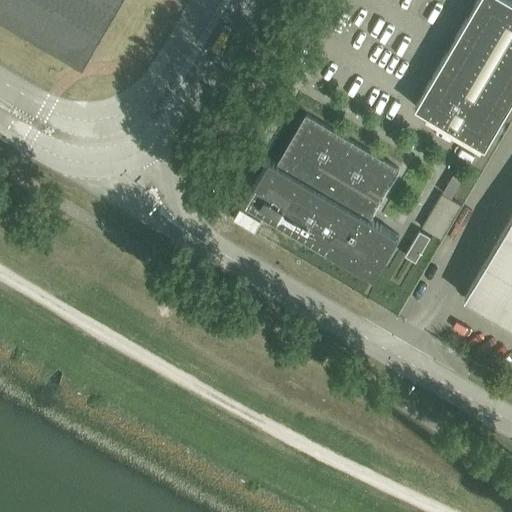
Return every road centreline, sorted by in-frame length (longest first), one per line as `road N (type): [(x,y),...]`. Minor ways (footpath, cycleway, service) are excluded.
road 1 (unclassified): [(511,419),(201,242),(141,187),(129,158)]
road 2 (unclassified): [(129,158),(177,120),(249,0)]
road 3 (unclassified): [(204,0),(151,90),(112,118)]
road 4 (unclassified): [(0,126),(69,161),(129,158)]
road 5 (unclassified): [(112,118),(62,117),(0,82)]
